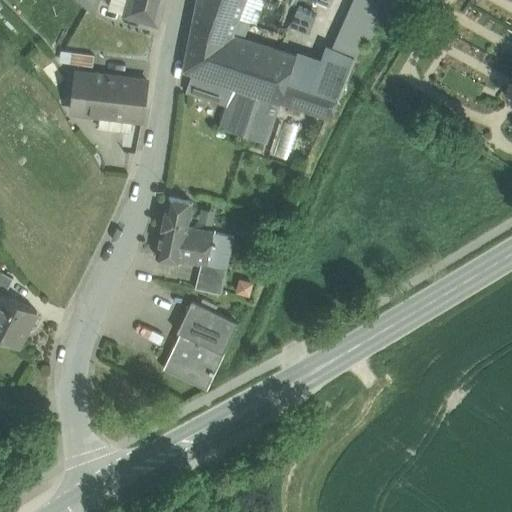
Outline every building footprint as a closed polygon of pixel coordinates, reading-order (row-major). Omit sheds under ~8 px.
[(99,0),(74,0),(95,14),(99,0)] [(111,0),(110,7),(126,12),(129,0),(111,0)] [(163,0),(129,0),(126,12),(126,13),(158,22),(163,0)] [(197,0),(193,22),(232,35),(243,0),(197,0)] [(398,0),(372,0),(394,9),(398,0)] [(290,25),(310,33),(319,11),(299,3),(290,25)] [(232,35),(193,22),(183,71),(193,74),(234,88),(278,103),(288,75),(294,55),(232,35)] [(320,64),(294,55),(288,75),(340,92),(353,59),(327,47),(320,64)] [(63,54),(63,66),(99,67),(99,54),(63,54)] [(63,106),(77,96),(78,86),(63,68),(44,82),(63,106)] [(148,82),(79,74),(78,86),(77,96),(75,112),(143,120),(148,82)] [(234,88),(193,74),(187,92),(227,105),(234,88)] [(340,92),(288,75),(278,103),(328,120),(340,92)] [(278,103),(234,88),(227,105),(219,127),(265,142),(278,103)] [(192,202),(168,197),(157,257),(180,262),(180,261),(187,228),(187,227),(192,202)] [(213,233),(187,228),(180,261),(200,265),(206,266),(207,265),(213,233)] [(225,236),(213,233),(207,265),(218,267),(225,236)] [(236,238),(225,236),(218,267),(226,269),(230,270),(236,238)] [(206,266),(200,265),(195,289),(221,295),(226,269),(218,267),(207,265),(206,266)] [(0,285),(12,292),(20,277),(0,267),(0,285)] [(37,311),(0,292),(0,337),(18,347),(37,311)] [(238,323),(192,301),(177,332),(181,334),(223,354),(238,323)] [(223,354),(181,334),(164,368),(206,389),(223,354)]
